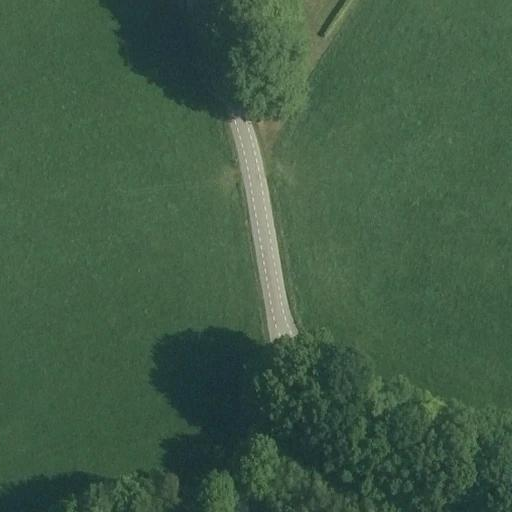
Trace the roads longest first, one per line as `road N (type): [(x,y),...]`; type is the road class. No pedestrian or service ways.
road 1 (tertiary): [(511,478),(308,383),(286,358),(248,161),(195,0)]
road 2 (track): [(286,358),(236,511)]
